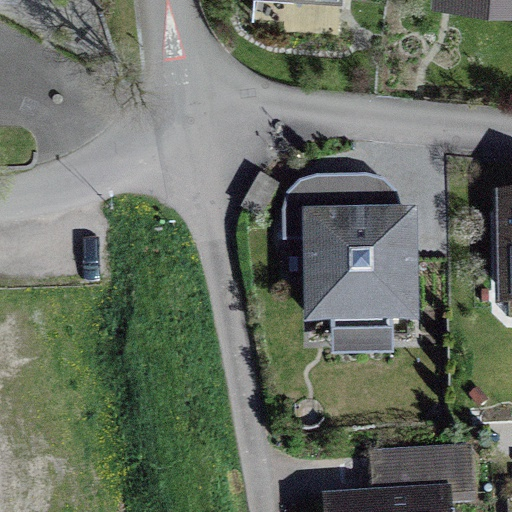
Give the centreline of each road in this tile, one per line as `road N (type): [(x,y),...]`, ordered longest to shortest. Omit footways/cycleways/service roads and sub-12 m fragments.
road 1 (unclassified): [(192,133),(259,511)]
road 2 (residential): [(192,133),(511,147)]
road 3 (residential): [(192,133),(45,211),(0,213)]
road 4 (residential): [(174,0),(192,133)]
